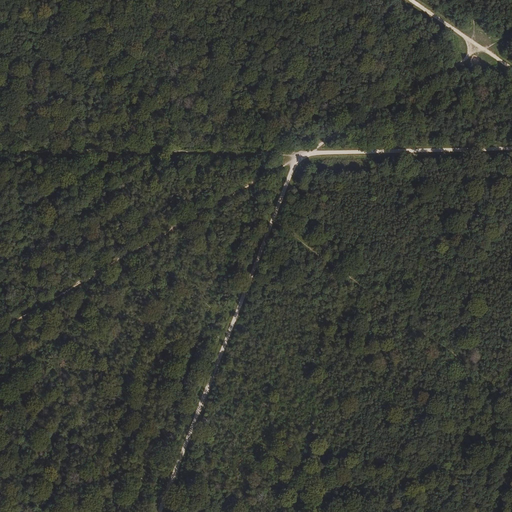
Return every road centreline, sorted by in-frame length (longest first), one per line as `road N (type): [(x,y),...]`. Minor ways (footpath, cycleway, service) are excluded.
road 1 (track): [(158,511),(295,156)]
road 2 (track): [(295,156),(511,149)]
road 3 (track): [(295,156),(480,50)]
